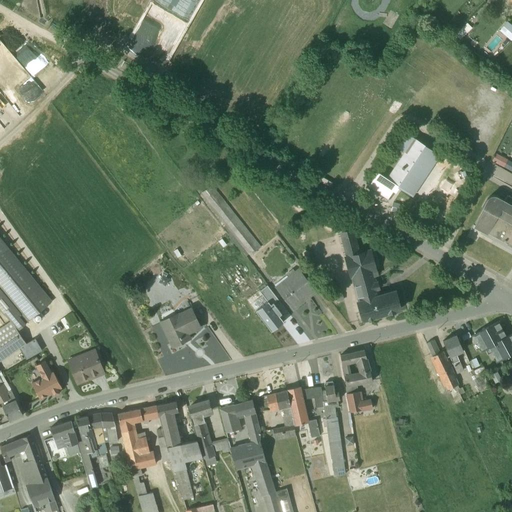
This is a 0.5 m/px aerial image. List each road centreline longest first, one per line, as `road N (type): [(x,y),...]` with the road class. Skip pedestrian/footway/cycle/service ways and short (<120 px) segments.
road 1 (residential): [(0,435),(85,402),(511,300)]
road 2 (track): [(0,10),(336,199)]
